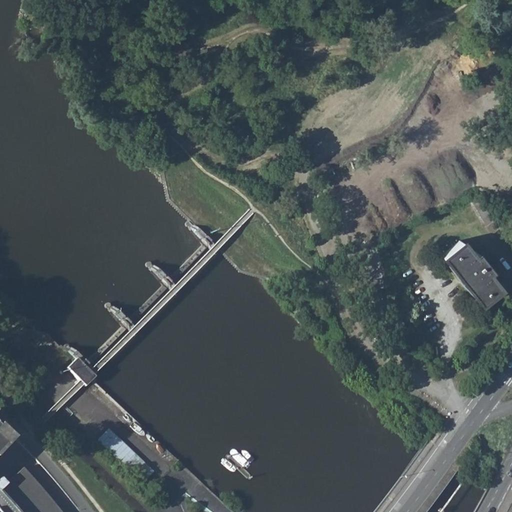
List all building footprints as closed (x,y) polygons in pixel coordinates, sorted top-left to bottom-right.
[(470,201),(486,226),(496,216),(482,194),(470,201)] [(486,226),(511,255),(511,234),(496,216),(486,226)] [(443,258),(480,304),(499,289),(488,275),(491,272),(477,254),(473,257),(461,243),(443,258)] [(92,374),(76,358),(67,367),(83,383),(85,385),(94,376),(92,374)] [(0,511),(60,511),(61,511),(45,492),(30,476),(22,467),(0,487),(0,448),(11,438),(0,428),(0,511)] [(154,471),(107,429),(97,441),(143,483),(154,471)]
